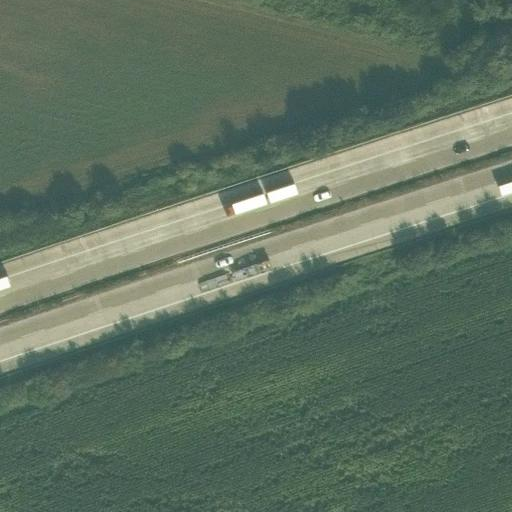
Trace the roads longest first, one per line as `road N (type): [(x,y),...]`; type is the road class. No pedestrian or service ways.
road 1 (motorway): [(0,346),(511,177)]
road 2 (motorway): [(511,128),(0,297)]
